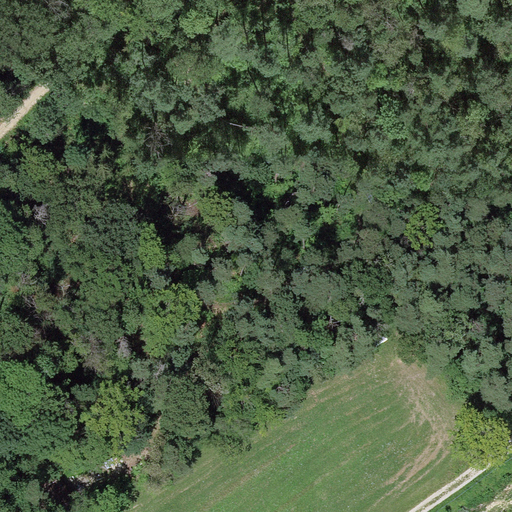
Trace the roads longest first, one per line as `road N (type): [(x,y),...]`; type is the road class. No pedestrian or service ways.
road 1 (track): [(0,125),(134,0)]
road 2 (track): [(415,511),(511,441)]
